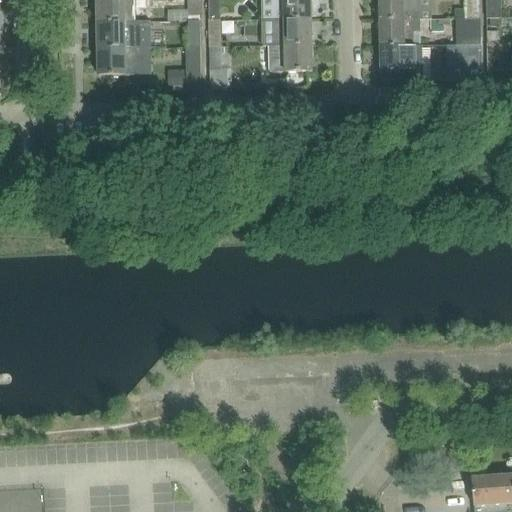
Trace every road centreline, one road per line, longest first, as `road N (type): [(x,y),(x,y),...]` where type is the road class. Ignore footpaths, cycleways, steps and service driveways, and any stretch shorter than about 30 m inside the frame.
road 1 (residential): [(26,112),(351,98)]
road 2 (unclassified): [(308,511),(377,428),(405,415),(511,407)]
road 3 (residential): [(351,98),(511,94)]
